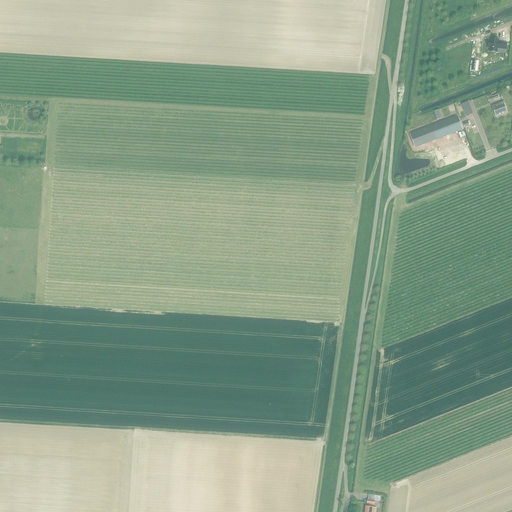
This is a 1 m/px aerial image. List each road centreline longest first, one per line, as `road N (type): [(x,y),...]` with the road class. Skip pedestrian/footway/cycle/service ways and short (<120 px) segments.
road 1 (tertiary): [(393,85),(361,326)]
road 2 (tertiary): [(336,511),(361,326)]
road 3 (residential): [(396,190),(511,150)]
